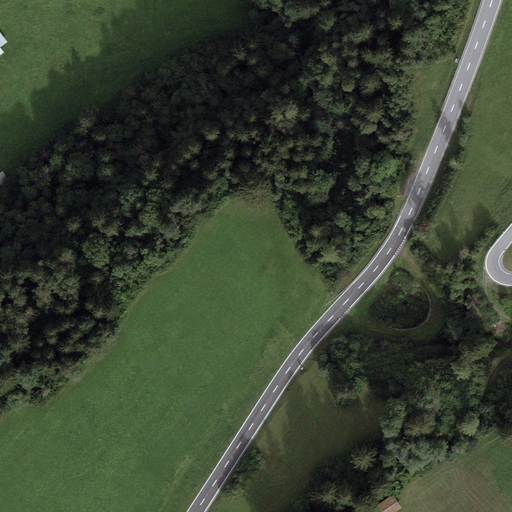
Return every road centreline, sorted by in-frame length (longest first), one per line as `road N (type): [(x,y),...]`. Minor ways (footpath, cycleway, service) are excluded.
road 1 (secondary): [(491,0),(393,245),(289,365),(195,511)]
road 2 (track): [(0,469),(99,347)]
